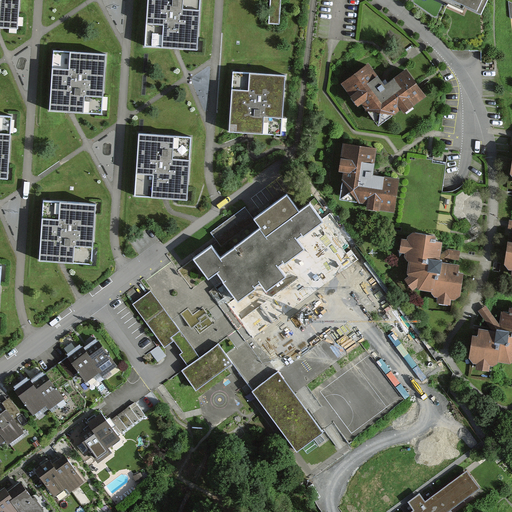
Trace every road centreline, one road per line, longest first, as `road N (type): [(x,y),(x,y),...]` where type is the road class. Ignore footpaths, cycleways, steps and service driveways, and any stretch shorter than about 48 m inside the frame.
road 1 (residential): [(0,372),(266,177)]
road 2 (residential): [(386,0),(458,69),(481,109),(494,158)]
